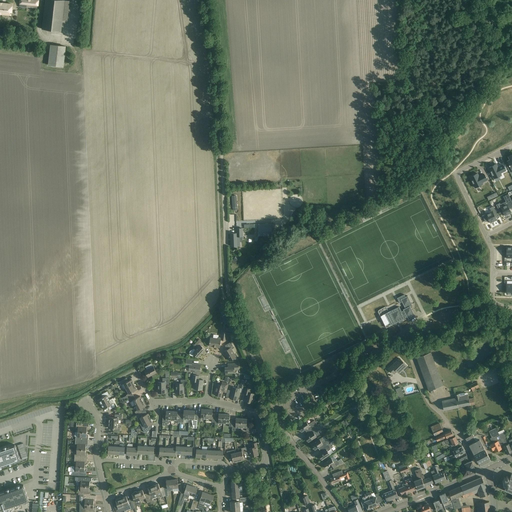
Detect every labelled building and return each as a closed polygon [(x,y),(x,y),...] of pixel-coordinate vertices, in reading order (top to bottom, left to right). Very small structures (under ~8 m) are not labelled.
[(38,8),(38,6),(39,0),(36,0),(19,0),(19,4),(27,5),(26,7),(38,8)] [(61,32),(64,0),(60,0),(45,0),(43,29),(61,32)] [(0,3),(0,13),(11,15),(12,4),(0,3)] [(50,45),(48,65),(64,67),(66,46),(50,45)] [(496,164),(488,168),(494,179),(501,175),(500,173),(505,171),(503,165),(499,166),(500,167),(498,168),(496,164)] [(479,172),(471,176),(477,187),(484,183),(483,181),(488,179),(486,173),(482,175),(481,176),(479,172)] [(500,203),(496,205),(500,214),(503,212),(505,216),(511,213),(510,210),(511,208),(511,202),(510,198),(505,200),(506,202),(500,204),(500,203)] [(491,211),(486,214),(489,220),(490,223),(497,220),(496,219),(499,218),(493,206),(489,208),(491,211)] [(258,224),(258,227),(259,236),(263,236),(263,235),(272,235),(271,223),(258,224)] [(231,246),(239,246),(239,237),(242,236),(242,228),(236,229),(237,233),(230,234),(231,246)] [(399,307),(390,311),(385,314),(391,325),(407,317),(408,320),(414,317),(415,315),(410,306),(412,305),(408,296),(405,297),(404,294),(397,298),(400,303),(402,302),(405,308),(403,309),(404,310),(401,312),(399,307)] [(227,340),(231,334),(227,333),(222,332),(221,340),(226,341),(226,340),(227,340)] [(210,338),(210,341),(209,346),(220,348),(221,338),(218,337),(218,339),(210,338)] [(193,356),(194,355),(198,358),(205,350),(202,346),(204,344),(199,340),(194,345),(198,348),(195,350),(194,349),(191,351),(190,351),(189,353),(189,354),(190,355),(191,355),(193,356)] [(231,342),(229,343),(225,345),(227,350),(224,351),(229,361),(234,358),(236,357),(231,349),(234,347),(231,342)] [(431,352),(416,357),(428,391),(443,385),(431,352)] [(188,371),(194,372),(199,372),(200,365),(192,364),(192,360),(186,359),(185,366),(189,366),(188,371)] [(389,369),(390,370),(394,374),(396,371),(399,373),(401,371),(400,369),(405,365),(407,366),(403,362),(399,359),(389,369)] [(153,378),(160,374),(157,369),(155,370),(153,366),(151,363),(145,367),(147,370),(145,371),(148,377),(153,374),(154,377),(153,378)] [(234,373),(234,369),(238,369),(238,363),(233,364),(228,364),(228,367),(225,367),(225,374),(234,373)] [(199,376),(194,375),(192,375),(192,381),(195,382),(195,384),(194,389),(202,390),(203,380),(198,379),(199,376)] [(126,389),(134,385),(132,379),(127,382),(125,379),(127,378),(119,382),(121,385),(124,384),(126,389)] [(169,384),(169,379),(169,378),(162,378),(162,382),(158,382),(158,391),(156,391),(158,391),(158,393),(166,393),(165,384),(169,384)] [(176,383),(176,388),(176,393),(184,393),(183,386),(187,386),(187,381),(187,380),(181,380),(181,383),(176,383)] [(225,393),(226,393),(228,384),(222,382),(223,383),(222,386),(217,384),(214,395),(217,395),(217,396),(217,397),(220,398),(220,397),(221,396),(223,390),(226,391),(225,393)] [(477,382),(470,385),(473,392),(480,388),(477,382)] [(128,398),(134,396),(132,392),(137,390),(134,385),(126,389),(129,394),(126,395),(127,396),(128,398)] [(226,397),(230,398),(230,399),(237,400),(240,389),(233,387),(232,391),(228,390),(226,397)] [(245,387),(243,393),(246,394),(245,401),(254,404),(252,403),(255,394),(250,393),(251,389),(245,387)] [(404,396),(400,388),(396,390),(399,398),(404,396)] [(98,399),(101,404),(109,400),(107,395),(109,394),(107,392),(102,394),(103,397),(98,399)] [(475,404),(474,399),(473,398),(469,399),(468,395),(465,395),(464,393),(455,395),(455,398),(442,401),(444,410),(475,404)] [(134,396),(128,398),(130,402),(132,400),(135,405),(143,401),(140,396),(135,399),(134,396)] [(112,405),(109,400),(101,404),(103,409),(108,407),(110,409),(115,407),(113,404),(112,405)] [(143,401),(135,405),(137,410),(135,412),(136,415),(141,413),(142,412),(140,409),(146,406),(143,401)] [(198,414),(198,415),(197,421),(200,421),(201,419),(206,419),(207,409),(201,409),(201,414),(198,414)] [(211,422),(215,422),(215,417),(215,415),(212,415),(212,410),(207,409),(206,419),(212,419),(211,422)] [(183,419),(189,419),(189,410),(184,410),(184,414),(180,414),(180,415),(180,422),(183,422),(183,419)] [(197,428),(197,421),(198,415),(195,414),(195,411),(189,410),(189,419),(192,419),(192,421),(193,428),(197,428)] [(168,420),(171,420),(172,411),(166,411),(166,415),(163,414),(162,422),(163,422),(162,425),(168,425),(168,420)] [(180,423),(180,422),(180,415),(177,414),(177,412),(172,411),(171,420),(171,423),(174,423),(180,423)] [(143,416),(141,413),(136,415),(137,419),(140,418),(143,422),(151,418),(148,413),(143,416)] [(118,423),(118,420),(121,420),(122,418),(120,418),(121,415),(120,415),(115,414),(115,417),(109,417),(109,422),(118,423)] [(224,423),(224,414),(219,414),(218,418),(215,417),(215,422),(215,426),(218,426),(218,423),(224,423)] [(230,414),(224,414),(224,423),(229,423),(229,427),(232,427),(232,423),(233,419),(229,419),(230,414)] [(143,422),(143,423),(140,424),(144,432),(150,429),(148,426),(153,423),(151,418),(143,422)] [(235,427),(241,427),(241,418),(236,418),(235,423),(232,423),(232,427),(232,430),(235,431),(235,427)] [(247,419),(241,418),(241,427),(246,428),(246,431),(249,431),(250,424),(247,424),(247,419)] [(314,420),(311,422),(309,424),(308,424),(306,421),(298,427),(301,432),(307,428),(309,430),(306,432),(314,427),(317,425),(314,420)] [(118,423),(109,422),(108,428),(114,428),(114,431),(119,432),(120,432),(120,426),(118,426),(118,423)] [(76,423),(76,432),(87,432),(87,429),(88,429),(89,423),(76,423)] [(434,436),(439,434),(443,432),(439,423),(431,427),(434,436)] [(317,425),(314,427),(306,432),(309,431),(310,433),(305,437),(308,442),(319,434),(317,431),(320,429),(317,425)] [(500,446),(503,445),(502,443),(503,443),(498,432),(497,430),(496,428),(489,431),(490,433),(492,437),(490,439),(492,443),(490,444),(491,446),(493,450),(494,450),(495,452),(501,449),(500,446)] [(447,438),(449,438),(453,436),(451,430),(444,433),(445,434),(435,438),(437,441),(446,437),(447,438)] [(503,430),(498,432),(503,443),(504,445),(503,445),(507,454),(511,451),(510,447),(508,444),(507,444),(504,437),(506,436),(504,432),(503,430)] [(474,437),(471,431),(468,433),(467,431),(463,432),(464,435),(463,435),(467,441),(471,439),(474,437)] [(87,432),(76,432),(78,432),(77,437),(76,437),(75,440),(88,441),(88,436),(86,436),(87,432)] [(486,446),(485,444),(488,442),(485,436),(477,434),(476,434),(479,440),(480,439),(484,447),(486,446)] [(455,436),(450,439),(445,440),(441,442),(443,445),(446,444),(446,445),(450,443),(451,446),(458,443),(455,436)] [(320,450),(330,443),(332,441),(331,440),(329,441),(327,439),(325,440),(322,437),(311,445),(315,450),(320,446),(322,448),(319,450),(320,450)] [(480,439),(479,440),(469,445),(479,464),(479,463),(481,466),(491,461),(489,458),(484,447),(480,439)] [(77,444),(77,449),(86,450),(86,446),(88,446),(88,441),(75,440),(75,444),(77,444)] [(17,445),(23,460),(28,458),(23,443),(17,445)] [(245,447),(246,453),(247,455),(250,454),(250,457),(258,455),(257,450),(258,450),(256,443),(252,444),(253,448),(249,448),(248,446),(245,447)] [(324,451),(318,455),(322,460),(326,457),(329,454),(333,452),(331,449),(330,448),(332,446),(331,444),(330,443),(320,450),(322,449),(324,451)] [(399,443),(392,446),(393,447),(398,445),(400,451),(402,450),(399,443)] [(0,511),(9,511),(8,508),(29,501),(23,485),(20,486),(20,485),(17,486),(17,487),(10,490),(9,489),(6,490),(7,491),(0,493),(0,468),(2,468),(2,467),(9,465),(9,466),(12,465),(11,464),(20,461),(15,445),(7,447),(6,446),(4,447),(4,448),(0,449),(0,511)] [(455,457),(465,452),(462,446),(453,451),(454,454),(448,457),(448,456),(444,458),(445,461),(446,461),(455,457)] [(243,454),(246,453),(245,447),(241,448),(242,451),(236,452),(238,461),(244,460),(243,454)] [(75,454),(74,458),(87,458),(87,453),(85,453),(86,450),(77,449),(76,454),(75,454)] [(238,461),(236,452),(236,449),(227,452),(228,458),(232,457),(233,462),(238,461)] [(458,462),(463,459),(468,457),(465,452),(455,457),(458,462)] [(76,461),(76,466),(85,467),(85,464),(87,464),(87,458),(74,458),(74,461),(76,461)] [(331,469),(339,464),(340,465),(344,463),(341,459),(338,461),(336,459),(334,461),(333,461),(331,458),(323,464),(326,469),(332,465),(334,467),(331,469)] [(472,461),(467,463),(463,465),(461,466),(461,465),(459,466),(460,467),(459,467),(461,472),(463,477),(476,471),(472,461)] [(409,472),(409,470),(407,466),(408,465),(407,463),(398,466),(401,473),(405,471),(406,473),(409,472)] [(435,466),(441,481),(446,479),(443,471),(440,472),(440,471),(441,471),(440,469),(439,469),(438,464),(435,465),(435,466)] [(85,467),(76,466),(71,466),(70,471),(72,471),(72,475),(86,476),(86,470),(84,470),(85,467)] [(435,483),(441,481),(435,466),(432,467),(434,470),(431,471),(432,475),(435,483)] [(425,486),(422,480),(425,479),(423,475),(422,475),(420,469),(415,470),(418,479),(414,481),(417,489),(425,486)] [(347,472),(345,473),(343,474),(333,477),(331,478),(332,483),(341,480),(340,479),(346,476),(347,479),(346,480),(346,482),(351,480),(347,472)] [(506,486),(504,490),(511,493),(511,494),(511,473),(510,477),(507,476),(506,477),(506,478),(504,477),(502,482),(504,483),(503,484),(506,486)] [(430,476),(425,479),(422,480),(425,486),(433,483),(430,476)] [(79,486),(89,486),(89,483),(91,483),(92,478),(78,477),(78,481),(79,481),(79,486)] [(482,477),(449,491),(451,499),(462,495),(463,498),(478,492),(480,498),(488,494),(487,491),(485,487),(482,477)] [(405,484),(409,492),(416,490),(411,478),(405,480),(406,484),(405,484)] [(177,479),(172,480),(173,491),(178,491),(179,491),(182,491),(181,485),(178,485),(177,479)] [(163,487),(163,488),(165,496),(168,496),(167,491),(173,491),(172,480),(166,480),(167,486),(163,487)] [(387,501),(398,497),(395,489),(391,480),(387,482),(390,490),(389,490),(389,491),(388,492),(387,490),(383,492),(384,494),(387,501)] [(161,495),(161,497),(165,496),(163,488),(160,489),(160,488),(158,484),(156,484),(154,484),(153,485),(153,486),(157,497),(161,495)] [(184,493),(184,494),(183,497),(188,498),(189,494),(192,486),(187,484),(184,493)] [(402,495),(409,492),(405,484),(404,485),(403,484),(402,485),(403,487),(399,489),(402,495)] [(152,499),(157,497),(153,486),(151,485),(150,486),(149,487),(148,488),(150,493),(147,495),(150,502),(153,501),(152,499)] [(89,486),(79,486),(78,495),(83,495),(91,495),(91,490),(89,490),(89,486)] [(197,488),(192,486),(189,494),(195,496),(196,492),(197,488)] [(147,503),(150,502),(147,495),(144,496),(142,490),(140,490),(138,491),(137,492),(140,500),(145,498),(147,503)] [(134,500),(131,501),(134,508),(137,507),(137,506),(142,504),(140,500),(137,492),(136,491),(134,492),(133,493),(132,494),(134,500)] [(201,496),(200,500),(199,502),(196,501),(194,507),(202,510),(204,505),(208,493),(203,491),(201,496)] [(370,491),(367,493),(373,506),(375,506),(376,507),(379,506),(378,504),(379,504),(378,503),(382,501),(379,493),(375,494),(374,492),(371,494),(370,491)] [(208,493),(204,505),(209,507),(210,503),(213,495),(208,493)] [(373,506),(367,493),(364,494),(365,496),(362,498),(363,500),(360,501),(363,507),(366,506),(367,509),(368,509),(368,510),(371,509),(371,508),(373,506)] [(453,505),(451,500),(448,501),(445,493),(440,495),(442,500),(446,510),(453,507),(453,505)] [(96,495),(91,495),(83,495),(80,495),(79,503),(80,503),(83,503),(93,504),(94,501),(95,501),(96,495)] [(302,497),(305,504),(310,502),(308,495),(302,497)] [(134,509),(134,508),(131,501),(131,499),(128,500),(126,496),(124,497),(123,496),(121,497),(121,498),(124,506),(126,510),(131,509),(131,510),(134,509)] [(121,507),(124,506),(121,498),(115,500),(117,504),(114,505),(116,511),(120,511),(122,511),(121,507)] [(359,511),(362,511),(360,506),(359,504),(358,499),(354,501),(355,505),(352,506),(347,508),(348,511),(359,511)] [(444,511),(443,508),(441,504),(440,504),(439,500),(433,502),(436,510),(440,509),(441,511),(444,511)] [(489,511),(489,502),(484,502),(476,503),(476,511),(489,511)] [(79,511),(94,511),(95,508),(93,507),(93,504),(83,503),(80,503),(79,511)]
